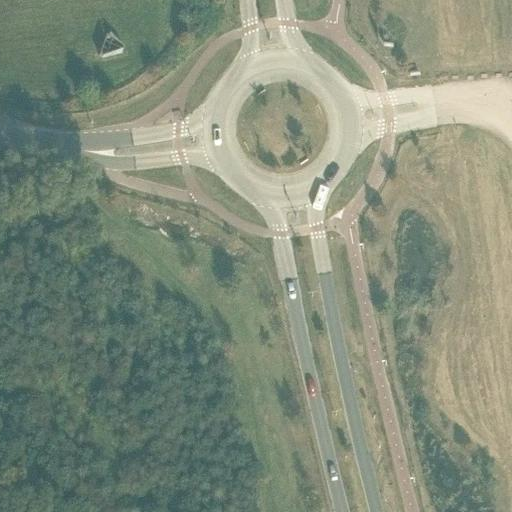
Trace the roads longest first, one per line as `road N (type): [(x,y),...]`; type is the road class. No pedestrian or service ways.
road 1 (secondary): [(379,511),(311,229),(318,191)]
road 2 (secondary): [(263,199),(344,511)]
road 3 (unclassified): [(352,133),(416,120),(441,102),(409,96),(347,104)]
road 4 (unclassified): [(75,152),(125,162),(214,155)]
road 5 (unclassified): [(210,123),(75,152)]
